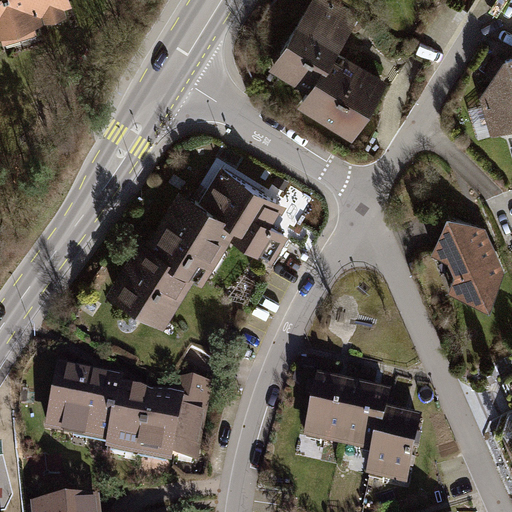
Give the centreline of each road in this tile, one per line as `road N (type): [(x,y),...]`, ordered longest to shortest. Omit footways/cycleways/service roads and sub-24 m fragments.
road 1 (residential): [(367,202),(503,511)]
road 2 (residential): [(367,202),(276,369),(239,511)]
road 3 (secondary): [(174,72),(0,336)]
road 4 (residential): [(174,72),(367,202)]
road 5 (residential): [(367,202),(476,28)]
